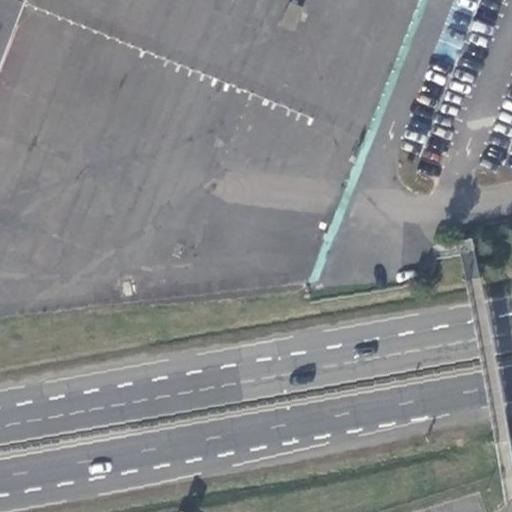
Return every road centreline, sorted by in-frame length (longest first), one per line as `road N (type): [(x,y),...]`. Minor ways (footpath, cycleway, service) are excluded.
road 1 (trunk): [(0,486),(290,422)]
road 2 (trunk): [(0,475),(290,422)]
road 3 (trunk): [(281,373),(0,424)]
road 4 (trunk): [(281,373),(0,414)]
road 5 (trunk): [(511,321),(281,373)]
road 6 (trunk): [(511,330),(281,373)]
road 7 (trunk): [(290,422),(511,381)]
